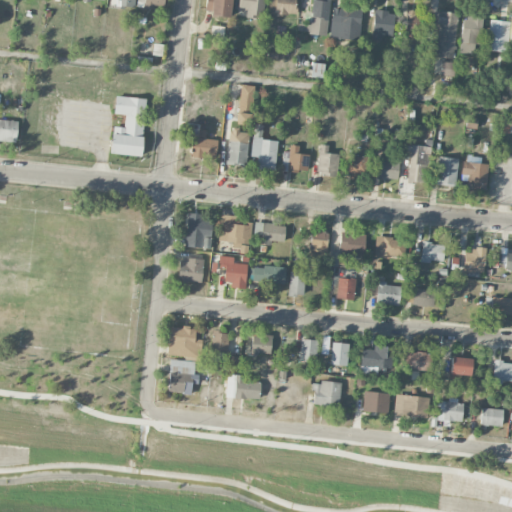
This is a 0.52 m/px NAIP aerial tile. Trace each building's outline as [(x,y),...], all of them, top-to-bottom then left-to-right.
[(109,0),(109,5),(133,8),(134,0),(109,0)] [(137,0),(136,6),(163,9),(163,0),(137,0)] [(229,17),(232,0),(205,0),(205,8),(212,9),(211,15),(229,17)] [(239,0),(239,7),(247,7),(246,15),(263,17),(264,0),(239,0)] [(295,0),(269,0),(269,14),(295,15),(295,0)] [(325,35),(330,0),(312,0),(310,13),(305,12),(302,32),(325,35)] [(330,38),(360,39),(361,8),(331,7),(330,38)] [(394,12),(374,10),(372,37),(392,38),(394,12)] [(456,12),(437,11),(435,57),(454,58),(456,12)] [(487,50),(509,52),(509,44),(511,44),(511,15),(510,21),(490,20),(487,50)] [(459,53),(477,55),(481,17),(463,16),(459,53)] [(453,78),(455,63),(441,61),(439,76),(453,78)] [(311,77),(324,77),(324,63),(312,63),(311,77)] [(248,125),(253,94),(240,92),(235,123),(248,125)] [(145,98),(115,96),(114,114),(125,114),(124,127),(112,126),(110,153),(141,155),(145,98)] [(0,139),(16,141),(17,120),(0,119),(0,139)] [(278,141),(261,139),(263,125),(254,124),(250,156),(257,157),(256,167),(274,170),(278,141)] [(216,139),(205,139),(205,130),(198,129),(198,136),(191,136),(190,157),(216,158),(216,139)] [(250,131),(230,129),(225,163),(245,165),(250,131)] [(281,170),(307,172),(308,154),(298,153),(299,145),(289,144),(289,152),(282,152),(281,170)] [(328,153),(328,145),(319,144),(316,174),(335,175),(337,154),(328,153)] [(427,182),(428,153),(409,152),(408,182),(427,182)] [(342,175),(366,176),(366,155),(343,154),(342,175)] [(455,186),(457,158),(438,157),(437,185),(455,186)] [(397,180),(398,161),(379,160),(379,179),(397,180)] [(461,175),(467,175),(467,187),(486,188),(487,163),(461,162),(461,175)] [(201,213),(186,213),(185,246),(211,247),(212,221),(201,221),(201,213)] [(248,251),(249,225),(231,224),(232,215),(220,214),(218,241),(233,242),(233,250),(248,251)] [(285,224),(255,223),(254,231),(260,231),(259,244),(271,245),(271,241),(284,241),(285,224)] [(305,250),(326,251),(327,231),(310,230),(310,239),(305,239),(305,250)] [(339,246),(347,247),(346,255),(362,257),(365,235),(340,232),(339,246)] [(403,257),(403,238),(375,237),(374,256),(403,257)] [(442,262),(443,244),(421,242),(420,260),(442,262)] [(484,272),(485,247),(473,247),(472,253),(464,252),(463,271),(484,272)] [(511,252),(503,252),(502,270),(511,269),(511,252)] [(225,265),(224,285),(246,286),(247,263),(233,262),(233,256),(219,255),(218,265),(225,265)] [(200,283),(203,259),(181,256),(178,280),(200,283)] [(284,284),(285,267),(253,265),(252,282),(284,284)] [(303,295),(305,274),(290,272),(288,293),(303,295)] [(355,278),(337,277),(336,298),(353,299),(355,278)] [(400,285),(377,282),(375,302),(398,305),(400,285)] [(433,306),(434,291),(406,288),(405,303),(433,306)] [(491,299),(485,299),(484,314),(511,314),(511,297),(491,297),(491,299)] [(169,326),(167,356),(200,359),(201,339),(194,339),(195,328),(169,326)] [(224,354),(228,354),(229,332),(212,331),(210,361),(224,361),(224,354)] [(252,334),(250,353),(269,355),(272,336),(252,334)] [(299,358),(316,359),(317,340),(300,339),(299,358)] [(347,365),(347,343),(331,342),(330,364),(347,365)] [(393,348),(361,347),(360,368),(392,369),(393,348)] [(401,368),(430,371),(431,353),(402,351),(401,368)] [(471,358),(451,357),(450,374),(471,375),(471,358)] [(198,383),(198,374),(194,374),(194,361),(170,359),(168,392),(191,393),(192,383),(198,383)] [(511,381),(511,366),(511,361),(493,361),(492,380),(511,381)] [(422,371),(412,369),(410,379),(421,380),(422,371)] [(259,399),(259,381),(243,381),(243,374),(226,374),(226,398),(259,399)] [(340,382),(313,381),(312,406),(339,407),(340,382)] [(389,394),(364,390),(361,410),(387,414),(389,394)] [(394,415),(425,417),(426,396),(395,395),(394,415)] [(463,402),(437,401),(436,419),(442,419),(442,422),(461,423),(463,402)] [(479,424),(501,427),(503,409),(482,407),(479,424)]
